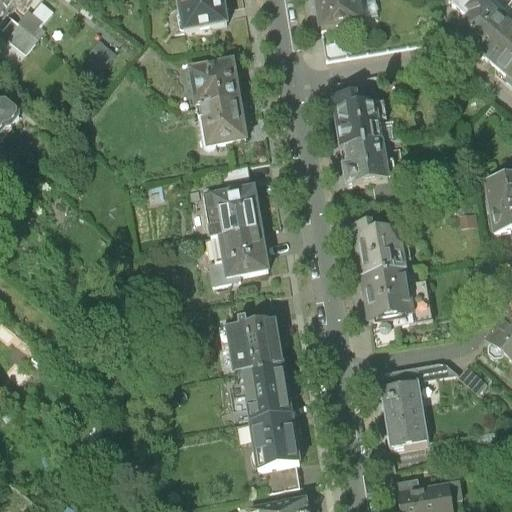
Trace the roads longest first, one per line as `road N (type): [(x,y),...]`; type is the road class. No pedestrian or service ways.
road 1 (residential): [(283,87),(326,378)]
road 2 (residential): [(283,87),(458,56),(511,101)]
road 3 (residential): [(511,318),(484,353),(326,378)]
road 4 (residential): [(326,378),(354,511)]
